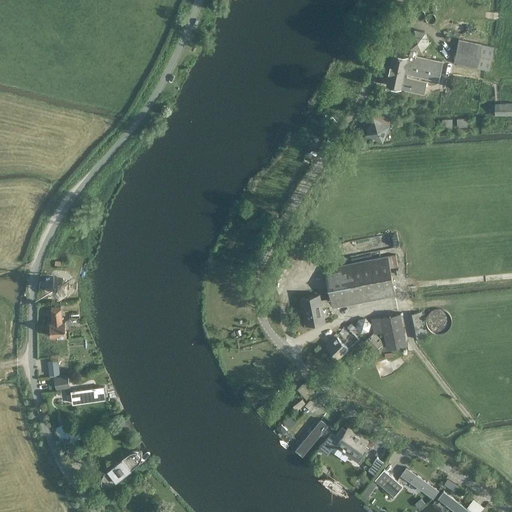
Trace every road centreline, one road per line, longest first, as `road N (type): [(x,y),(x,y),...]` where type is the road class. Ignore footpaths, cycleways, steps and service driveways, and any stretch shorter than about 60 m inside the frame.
road 1 (unclassified): [(501,511),(487,492),(358,414),(301,369),(263,317),(256,293),(272,243),(377,72),(401,0)]
road 2 (unclassified): [(95,511),(43,424),(31,355),(34,276),(63,213),(145,111),(198,0)]
